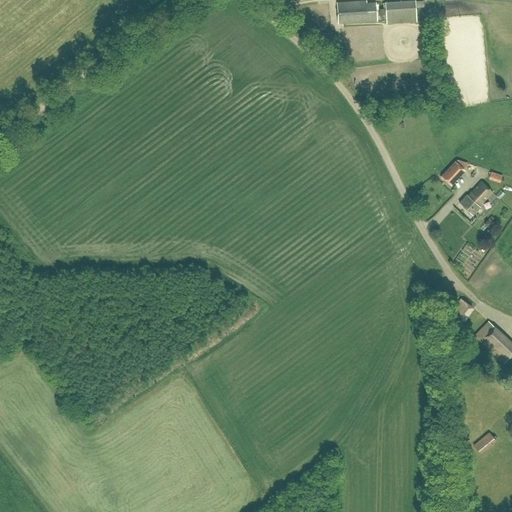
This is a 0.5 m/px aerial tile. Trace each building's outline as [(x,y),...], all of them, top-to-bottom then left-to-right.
[(385,3),(385,8),(386,23),(416,21),(415,7),(423,7),(422,1),(415,1),(415,0),(385,3)] [(376,20),(376,19),(375,2),(366,3),(366,1),(336,3),(338,23),(376,20)] [(449,184),(462,169),(454,162),(441,177),(449,184)] [(467,194),(459,202),(472,215),(480,207),(479,206),(491,192),(481,182),(468,195),(467,194)] [(460,299),(447,319),(459,327),(472,307),(460,299)] [(511,353),(511,342),(488,321),(474,336),(504,362),(511,353)] [(480,454),(485,450),(496,440),(488,432),(473,445),(480,454)]
